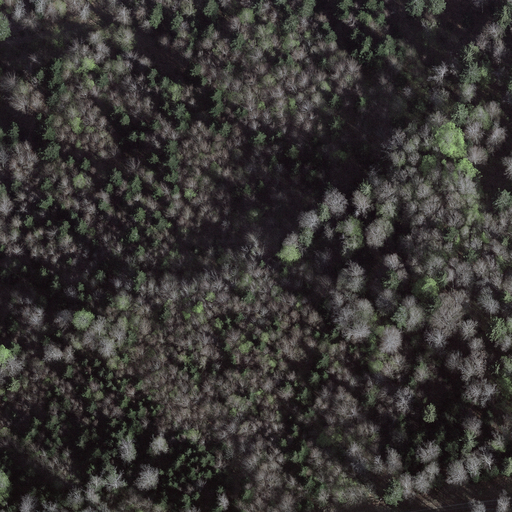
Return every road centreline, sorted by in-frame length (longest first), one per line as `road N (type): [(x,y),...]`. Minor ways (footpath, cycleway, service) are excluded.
road 1 (track): [(172,0),(0,45)]
road 2 (track): [(360,511),(511,494)]
